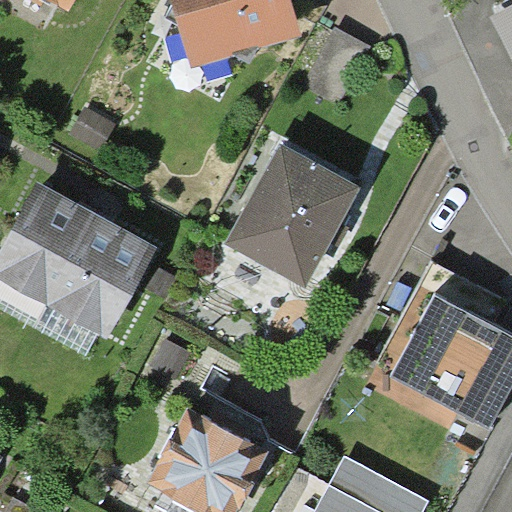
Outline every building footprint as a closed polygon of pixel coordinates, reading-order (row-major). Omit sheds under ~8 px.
[(281,0),(160,0),(177,60),(289,30),(281,0)] [(511,3),(485,17),(511,75),(511,3)] [(121,127),(81,106),(66,134),(106,155),(121,127)] [(354,188),(274,144),(218,245),(298,289),(354,188)] [(148,246),(26,182),(0,229),(0,275),(103,330),(148,246)] [(511,372),(511,313),(445,275),(401,352),(494,404),(511,372)] [(227,511),(264,448),(179,400),(133,482),(187,511),(227,511)]
